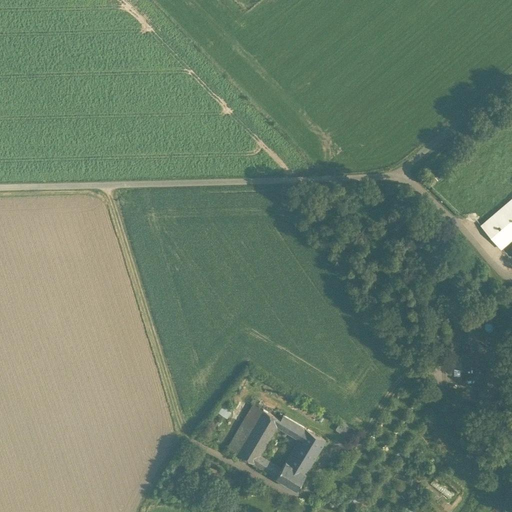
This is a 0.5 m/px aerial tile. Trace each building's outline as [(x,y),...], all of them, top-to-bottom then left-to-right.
[(511,198),(481,225),(501,248),(511,238),(511,198)] [(478,318),(455,318),(454,339),(463,339),(475,340),(478,340),(478,318)] [(463,352),(453,352),(453,367),(462,367),(462,374),(480,374),(485,374),(486,353),(475,353),(463,352)] [(494,374),(485,374),(480,374),(480,387),(494,387),(494,374)] [(494,387),(480,387),(479,400),(493,401),(494,387)] [(286,409),(268,399),(263,408),(281,419),(283,414),(286,409)] [(253,403),(228,447),(237,452),(263,408),(253,403)] [(316,424),(287,407),(286,409),(283,414),(312,431),(316,424)] [(281,419),(263,408),(237,452),(255,463),(260,454),(277,426),(281,419)] [(312,431),(283,414),(281,419),(277,426),(299,438),(286,459),(306,472),(326,440),(312,431)] [(353,429),(341,422),(337,429),(349,436),(353,429)] [(260,454),(255,463),(265,469),(270,460),(260,454)] [(306,472),(286,459),(281,467),(276,476),(297,488),(306,472)] [(270,460),(265,469),(271,472),(277,464),(270,460)] [(277,464),(271,472),(276,476),(281,467),(277,464)]
